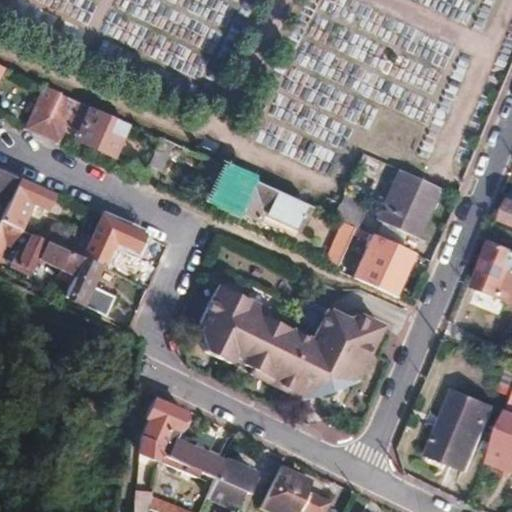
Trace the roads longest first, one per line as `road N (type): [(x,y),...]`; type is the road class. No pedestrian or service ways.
road 1 (residential): [(360,472),(151,373),(196,231),(0,141)]
road 2 (residential): [(360,472),(511,122)]
